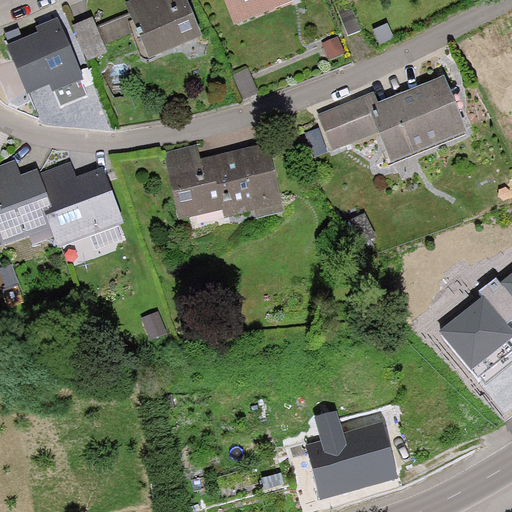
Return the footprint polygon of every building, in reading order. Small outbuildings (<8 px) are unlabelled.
[(181,0),(141,0),(121,10),(125,18),(133,35),(147,64),(200,40),(181,0)] [(293,0),(218,0),(231,31),(296,4),(293,0)] [(125,18),(94,33),(102,49),(133,35),(125,18)] [(89,21),(68,30),(84,67),(105,57),(102,49),(94,33),(89,21)] [(98,100),(84,67),(68,30),(65,23),(10,47),(33,100),(53,92),(63,115),(98,100)] [(388,25),(374,32),(382,47),(396,40),(388,25)] [(340,40),(325,48),(332,62),(347,55),(340,40)] [(248,69),(234,75),(246,105),(261,99),(248,69)] [(372,95),(315,118),(331,157),(376,139),(388,169),(467,137),(444,80),(377,107),(372,95)] [(194,146),(160,154),(175,220),(216,210),(218,221),(252,213),(254,221),(281,215),(265,146),(198,161),(194,146)] [(0,249),(0,250),(47,233),(43,220),(52,217),(39,180),(36,174),(18,181),(13,166),(0,170),(0,249)] [(43,220),(47,233),(54,253),(122,228),(101,172),(74,182),(69,169),(39,180),(52,217),(43,220)] [(476,301),(437,332),(481,388),(511,364),(511,330),(507,324),(511,320),(511,276),(504,283),(497,274),(471,295),(476,301)] [(317,440),(300,445),(316,503),(393,482),(378,428),(341,438),(335,415),(312,421),(317,440)]
